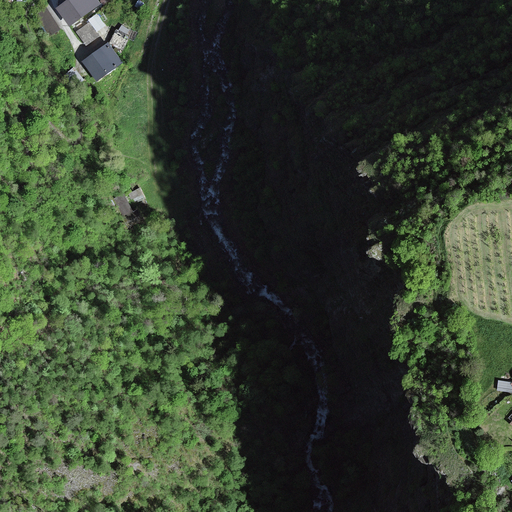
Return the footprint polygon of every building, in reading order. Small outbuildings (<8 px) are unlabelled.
[(83,0),(67,0),(55,8),(68,27),(91,12),(83,0)] [(46,9),(37,15),(50,35),(59,28),(46,9)] [(75,33),(84,47),(97,38),(89,24),(75,33)] [(131,38),(118,32),(112,44),(126,51),(131,38)] [(105,43),(82,60),(97,80),(120,62),(105,43)] [(123,195),(113,199),(126,229),(145,221),(139,207),(130,211),(123,195)]
